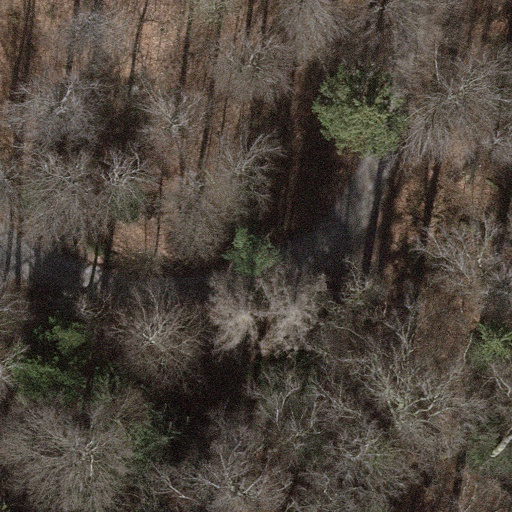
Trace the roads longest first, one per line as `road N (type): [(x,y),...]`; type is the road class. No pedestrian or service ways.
road 1 (track): [(0,238),(66,273),(163,293),(232,284),(301,253),(329,232),(372,174),(417,0)]
road 2 (track): [(459,511),(355,203)]
